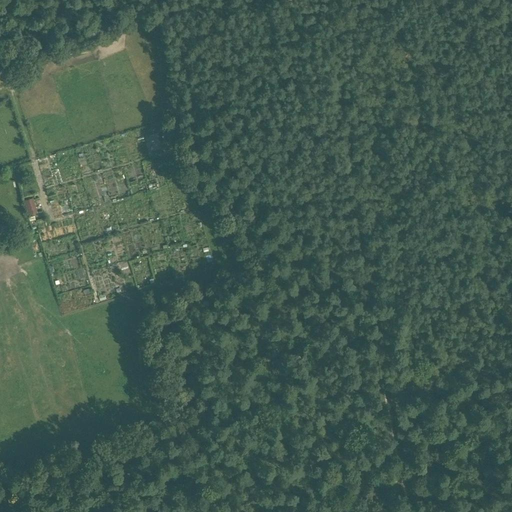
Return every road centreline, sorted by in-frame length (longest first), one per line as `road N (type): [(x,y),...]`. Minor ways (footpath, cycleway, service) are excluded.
road 1 (track): [(322,511),(511,428)]
road 2 (track): [(51,219),(0,46)]
road 3 (track): [(146,511),(129,495),(0,460)]
